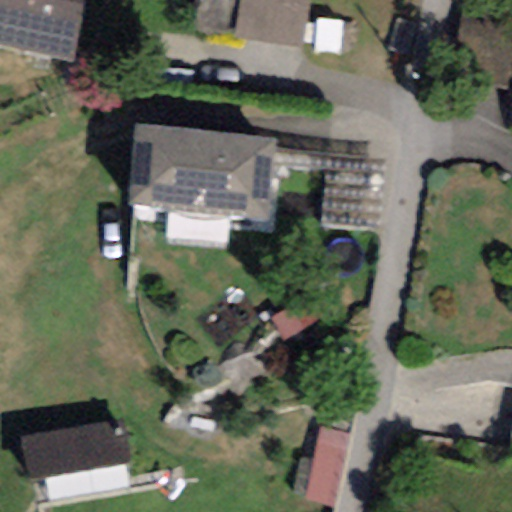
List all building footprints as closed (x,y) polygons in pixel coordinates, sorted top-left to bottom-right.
[(0,0),(0,54),(71,70),(86,0),(0,0)] [(245,0),(241,41),(312,49),(317,0),(245,0)] [(276,149),(136,138),(130,221),(270,231),(276,149)] [(121,426),(23,448),(32,491),(130,469),(121,426)] [(313,497),(337,502),(348,444),(325,439),(313,497)]
